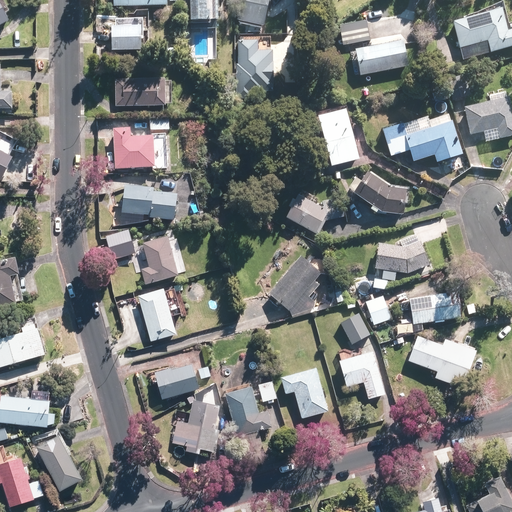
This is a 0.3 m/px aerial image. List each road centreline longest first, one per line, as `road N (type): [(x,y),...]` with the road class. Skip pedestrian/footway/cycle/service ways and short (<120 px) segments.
road 1 (residential): [(65,0),(69,235),(141,511)]
road 2 (residential): [(157,511),(511,416)]
